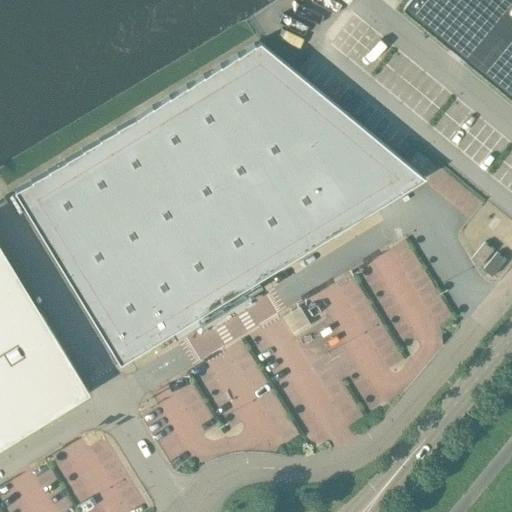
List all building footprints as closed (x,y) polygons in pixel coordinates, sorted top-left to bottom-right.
[(511,92),(511,0),(409,0),(405,5),(511,92)] [(253,44),(253,43),(13,190),(118,362),(117,362),(118,363),(171,331),(176,339),(248,295),(261,287),(256,279),(424,176),(423,175),(423,176),(403,159),(296,71),(259,41),(253,44)] [(0,308),(41,313),(0,240),(0,308)] [(481,265),(494,249),(495,248),(485,240),(471,257),(481,265)] [(493,275),(506,259),(507,258),(498,250),(484,267),(493,275)] [(0,445),(89,391),(84,383),(41,313),(0,308),(0,445)] [(389,331),(375,338),(386,362),(400,356),(389,331)]
